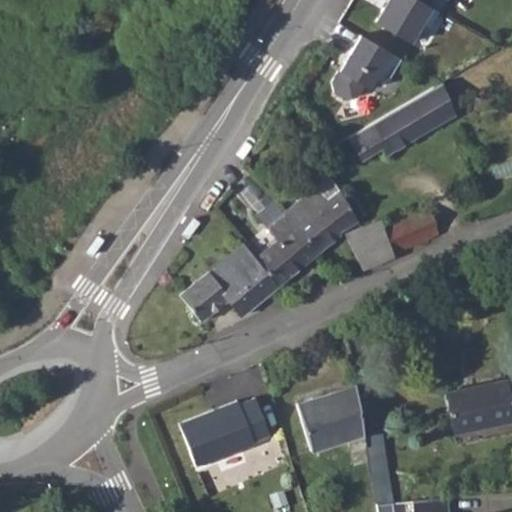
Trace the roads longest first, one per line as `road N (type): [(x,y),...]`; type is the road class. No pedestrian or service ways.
road 1 (residential): [(511,223),(144,382)]
road 2 (tertiary): [(296,0),(150,218)]
road 3 (tertiary): [(150,218),(128,232),(50,346)]
road 4 (tertiary): [(89,362),(149,241),(150,218)]
